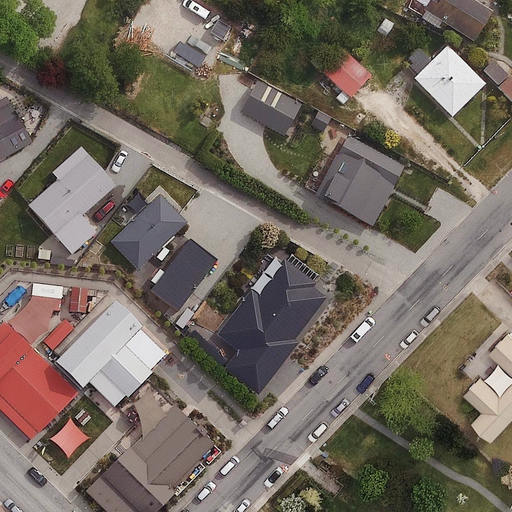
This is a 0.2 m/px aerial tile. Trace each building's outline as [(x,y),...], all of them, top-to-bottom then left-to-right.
[(471,0),(429,0),(421,14),(473,46),(494,14),(471,0)] [(445,50),(411,84),(450,123),(485,89),(445,50)] [(340,55),(320,78),(349,102),(369,79),(340,55)] [(511,74),(498,88),(511,101),(511,74)] [(255,86),(238,120),(282,141),(299,108),(255,86)] [(4,99),(0,101),(0,160),(30,144),(4,99)] [(342,138),(309,203),(371,233),(403,168),(342,138)] [(55,185),(27,210),(70,258),(93,237),(79,222),(116,189),(80,148),(47,176),(55,185)] [(159,196),(108,245),(135,273),(186,225),(159,196)] [(187,239),(147,295),(178,317),(218,261),(187,239)] [(511,260),(496,277),(511,292),(511,260)] [(249,292),(215,336),(239,354),(224,373),(258,399),(333,301),(281,263),(255,297),(249,292)] [(115,297),(48,369),(76,396),(86,385),(116,413),(173,351),(115,297)] [(1,325),(0,325),(0,420),(28,446),(76,396),(48,369),(1,325)] [(511,338),(507,334),(488,354),(511,376),(511,377),(498,393),(480,376),(462,395),(480,413),(470,424),(490,444),(511,420),(511,338)] [(172,408),(87,491),(106,511),(162,511),(220,457),(172,408)]
